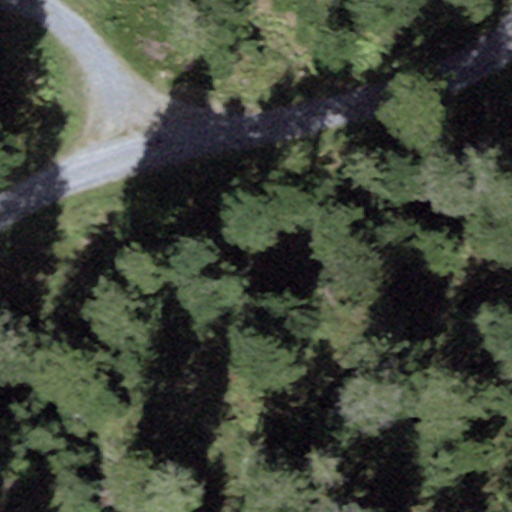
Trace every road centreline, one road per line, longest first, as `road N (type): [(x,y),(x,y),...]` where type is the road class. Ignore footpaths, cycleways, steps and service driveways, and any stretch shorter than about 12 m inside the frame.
road 1 (track): [(0,209),(37,186),(165,146),(371,99),(511,31)]
road 2 (track): [(165,146),(96,54),(21,0)]
